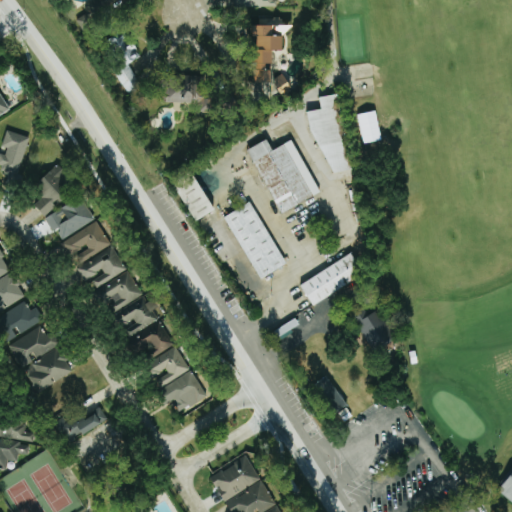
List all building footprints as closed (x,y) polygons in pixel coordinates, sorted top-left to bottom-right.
[(86,34),(108,24),(104,14),(131,1),(130,0),(100,0),(84,8),(88,15),(79,19),(86,34)] [(277,36),(286,37),(286,19),(261,18),(261,25),(277,26),(277,36)] [(259,85),(268,85),(268,94),(287,94),(287,77),(274,76),(274,67),(275,67),(276,51),(285,51),(285,37),(275,37),(276,26),(256,26),(255,37),(260,37),(259,85)] [(142,88),(131,64),(138,61),(127,37),(116,41),(121,50),(123,49),(130,64),(115,71),(126,95),(142,88)] [(347,97),(372,94),(373,89),(374,85),(372,76),(372,73),(372,68),(371,64),(370,63),(368,63),(355,65),(342,67),(340,65),(337,62),(336,67),(334,73),(333,76),(331,81),(344,81),(345,81),(345,82),(347,97)] [(202,74),(167,86),(178,116),(213,103),(202,74)] [(0,115),(9,110),(0,93),(0,115)] [(332,172),(350,168),(336,93),(317,96),(320,108),(305,110),(308,129),(332,172)] [(29,138),(5,130),(0,146),(4,148),(0,162),(0,172),(6,174),(4,184),(15,187),(29,138)] [(247,150),(279,215),(320,194),(293,140),(273,150),(267,140),(247,150)] [(48,218),(75,182),(53,166),(34,191),(41,196),(34,207),(48,218)] [(214,213),(199,180),(178,189),(193,222),(214,213)] [(44,219),(52,232),(56,230),(61,240),(95,220),(81,197),(44,219)] [(224,217),(259,280),(286,264),(250,202),(224,217)] [(111,246),(97,222),(60,242),(69,258),(73,256),(78,264),(111,246)] [(126,271),(112,247),(75,267),(84,282),(91,278),(96,288),(126,271)] [(298,284),(350,251),(363,273),(312,305),(298,284)] [(0,327),(7,340),(42,320),(34,307),(28,311),(22,299),(24,298),(9,272),(10,271),(0,254),(0,327)] [(158,320),(152,310),(159,307),(154,299),(147,303),(129,271),(98,288),(121,329),(124,328),(129,337),(158,320)] [(350,315),(372,351),(394,337),(376,308),(367,314),(363,307),(350,315)] [(56,345),(42,323),(7,346),(21,368),(56,345)] [(173,347),(165,323),(129,336),(136,355),(148,351),(149,355),(173,347)] [(206,396),(176,346),(147,363),(156,377),(155,378),(176,413),(206,396)] [(72,368),(56,347),(23,371),(40,393),(72,368)] [(107,419),(99,406),(67,424),(62,416),(54,421),(67,443),(107,419)] [(20,419),(0,416),(0,467),(6,468),(6,460),(17,461),(18,454),(27,455),(28,445),(20,444),(18,440),(31,442),(32,432),(24,431),(25,427),(20,419)] [(256,511),(274,502),(247,455),(210,477),(231,511),(256,511)] [(511,466),(495,487),(511,501),(511,466)]
